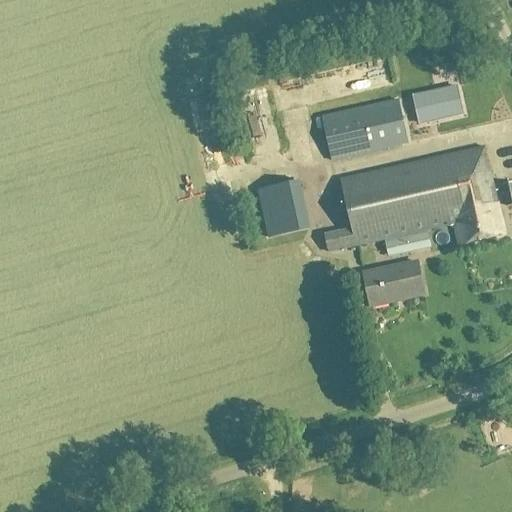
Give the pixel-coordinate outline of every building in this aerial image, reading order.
[(396,102),(386,105),(385,103),(322,118),(331,161),(406,144),(406,145),(511,120),(511,101),(509,87),(424,96),(396,102)] [(255,157),(277,148),(271,134),(248,143),(255,157)] [(352,231),(326,237),(330,253),(454,224),(460,246),(505,236),(484,147),(341,180),(352,231)] [(297,183),(252,193),(262,240),(308,230),(297,183)] [(511,204),(511,184),(503,187),(507,206),(511,204)] [(417,262),(364,275),(371,307),(424,295),(417,262)]
